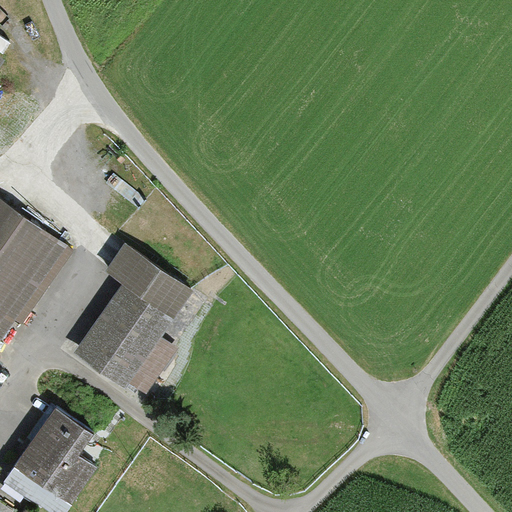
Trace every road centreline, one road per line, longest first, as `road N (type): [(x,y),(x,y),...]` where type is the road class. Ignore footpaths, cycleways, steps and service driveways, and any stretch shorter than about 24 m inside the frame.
road 1 (unclassified): [(396,420),(118,118),(54,0)]
road 2 (unknown): [(272,511),(54,320),(52,296),(94,236),(92,214),(29,130)]
road 3 (unclassified): [(511,269),(396,420)]
road 4 (unclassified): [(396,420),(303,511)]
road 5 (unclassified): [(483,511),(396,420)]
